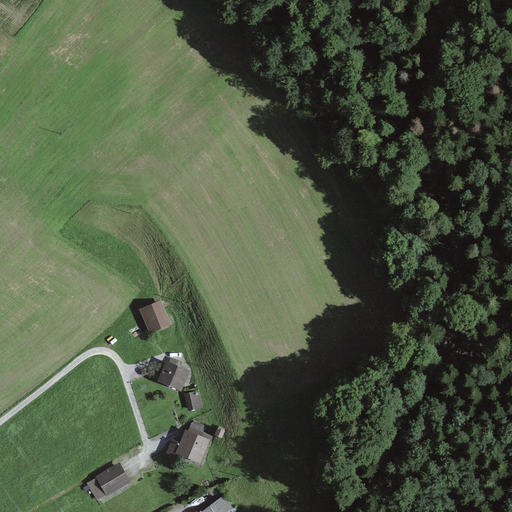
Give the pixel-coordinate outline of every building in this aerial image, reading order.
[(168,324),(160,303),(141,311),(149,331),(168,324)] [(180,387),(187,371),(167,363),(161,379),(180,387)] [(197,393),(186,396),(188,406),(195,404),(196,407),(200,406),(197,393)] [(206,441),(210,443),(213,437),(203,432),(205,426),(194,422),(193,425),(192,424),(188,433),(187,433),(182,444),(174,440),(168,453),(176,457),(179,452),(199,460),(206,441)] [(222,439),(226,431),(218,427),(214,435),(222,439)] [(97,499),(127,481),(118,466),(88,484),(97,499)] [(239,511),(225,492),(200,511),(239,511)]
